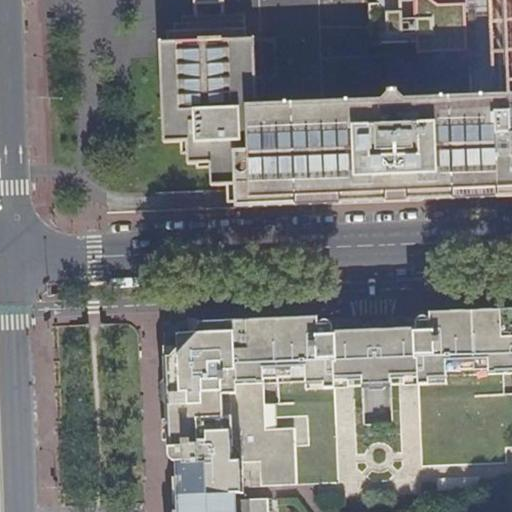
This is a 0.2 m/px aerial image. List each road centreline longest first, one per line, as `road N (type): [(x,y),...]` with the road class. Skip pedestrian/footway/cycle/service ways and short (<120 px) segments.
road 1 (tertiary): [(511,241),(8,260)]
road 2 (residential): [(8,260),(19,511)]
